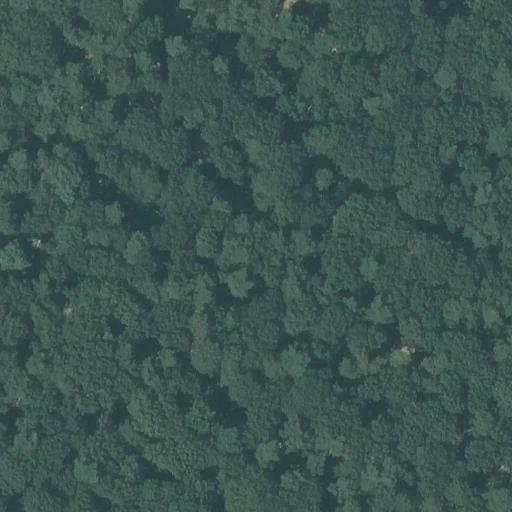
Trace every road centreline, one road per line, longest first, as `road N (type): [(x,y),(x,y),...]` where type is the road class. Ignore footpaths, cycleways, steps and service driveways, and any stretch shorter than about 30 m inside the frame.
road 1 (track): [(143,511),(511,18)]
road 2 (track): [(193,445),(308,511)]
